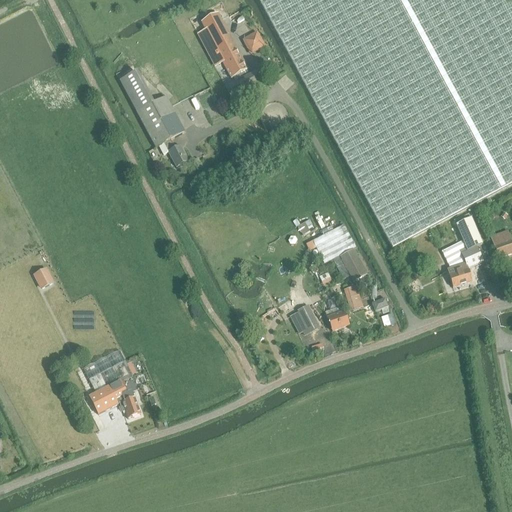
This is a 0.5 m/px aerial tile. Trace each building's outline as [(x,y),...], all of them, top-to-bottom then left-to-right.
[(511,0),(258,0),(393,250),(511,185),(511,0)] [(262,84),(256,73),(250,76),(243,63),(217,15),(201,24),(205,31),(197,35),(209,57),(215,67),(222,64),(225,71),(230,80),(233,78),(236,85),(229,88),(235,99),(262,84)] [(155,149),(159,147),(164,156),(168,153),(176,168),(187,162),(179,148),(175,150),(170,141),(184,133),(166,99),(153,105),(137,74),(120,83),(155,149)] [(198,159),(194,161),(199,171),(203,169),(201,164),(198,159)] [(463,243),(441,253),(450,271),(447,271),(448,277),(452,290),(472,284),(468,270),(483,264),(477,249),(483,246),(471,220),(456,227),(463,243)] [(343,227),(313,243),(324,264),(340,256),(354,283),(368,275),(343,227)] [(498,259),(511,254),(511,243),(508,232),(491,238),(498,259)] [(55,284),(47,269),(33,277),(41,292),(55,284)] [(328,275),(320,279),(323,286),(332,282),(328,275)] [(357,287),(345,291),(351,312),(363,308),(357,287)] [(375,313),(389,309),(386,300),(373,305),(375,313)] [(308,307),(297,313),(307,331),(303,333),(305,336),(319,329),(308,307)] [(342,308),(326,313),(332,332),(349,326),(344,313),(344,314),(342,308)] [(134,378),(133,377),(137,375),(131,364),(127,366),(120,352),(83,370),(96,394),(89,397),(98,415),(120,405),(123,414),(126,413),(129,420),(141,415),(135,399),(134,399),(132,393),(126,395),(122,384),(134,378)]
